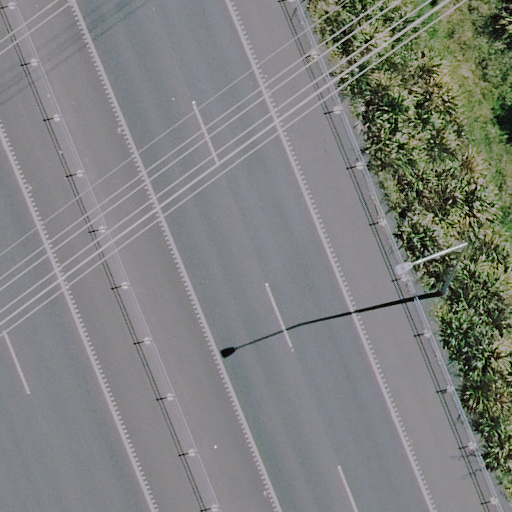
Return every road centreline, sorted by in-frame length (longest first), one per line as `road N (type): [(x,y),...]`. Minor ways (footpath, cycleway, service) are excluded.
road 1 (motorway): [(113,0),(311,511)]
road 2 (motorway): [(70,511),(0,327)]
